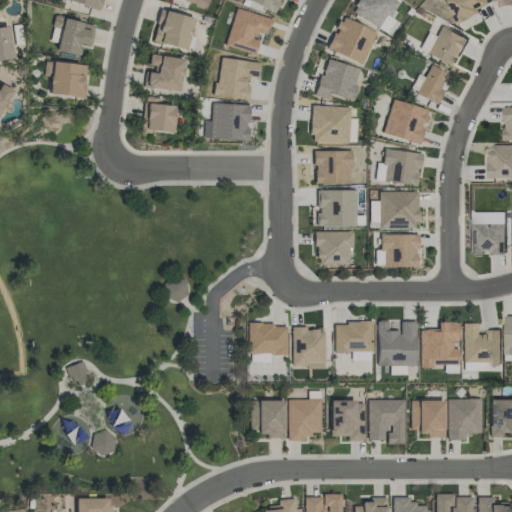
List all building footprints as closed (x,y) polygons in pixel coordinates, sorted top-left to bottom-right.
[(65,0),(94,9),(97,0),(65,0)] [(179,0),(202,8),(205,0),(179,0)] [(279,0),(245,0),(273,13),(279,0)] [(392,0),(353,0),(347,11),(385,33),(392,20),(387,17),(396,2),(392,0)] [(485,0),(442,0),(453,23),(488,6),(485,0)] [(268,18),(233,8),(222,46),(252,54),(256,40),(252,39),(254,32),(263,35),(268,18)] [(149,41),(184,50),(192,18),(157,9),(149,41)] [(54,50),(74,54),(76,43),(89,46),(93,24),(52,16),(47,41),(55,43),(54,50)] [(373,32),(338,16),(323,48),(359,64),(373,32)] [(451,66),(464,38),(438,25),(425,54),(451,66)] [(180,58),(147,54),(146,69),(144,69),(142,87),(176,91),(180,58)] [(257,62),(216,57),(212,96),(245,100),(246,86),(242,86),(243,75),(255,77),(257,62)] [(349,100),(358,68),(323,59),(320,70),(318,69),(310,95),(326,100),(327,94),(349,100)] [(46,95),(81,96),(82,63),(43,62),(43,76),(47,76),(46,95)] [(414,94),(435,104),(449,75),(428,65),(414,94)] [(171,105),(157,105),(158,98),(142,97),(140,130),(169,132),(171,105)] [(379,133),(415,144),(426,110),(389,99),(379,133)] [(245,104),(208,103),(207,139),(249,141),(250,128),(245,128),(245,104)] [(353,119),(347,118),(347,106),(308,106),(308,142),(353,143),(353,119)] [(511,107),(501,107),(501,140),(511,139),(511,107)] [(486,177),(511,177),(511,144),(487,144),(486,177)] [(418,153),(381,148),(379,163),(375,163),(372,180),(414,185),(418,153)] [(346,183),(347,151),(312,150),(311,183),(346,183)] [(414,191),(375,191),(376,228),(411,227),(411,220),(415,220),(414,191)] [(503,253),(503,224),(471,224),(471,254),(503,253)] [(346,264),(346,249),(350,249),(349,231),(312,232),(312,264),(346,264)] [(188,296),(180,276),(158,284),(166,304),(188,296)] [(511,315),(503,315),(503,360),(511,360),(511,315)] [(412,322),(397,322),(397,331),(385,331),(385,321),(374,321),(373,366),(412,366),(412,322)] [(369,322),(330,322),(331,353),(348,353),(348,361),(369,361),(369,322)] [(455,322),(435,322),(435,329),(416,329),(417,366),(455,365),(455,349),(450,349),(449,341),(455,341),(455,322)] [(284,353),(283,323),(244,324),(245,354),(284,353)] [(499,363),(499,331),(474,331),(474,323),(459,323),(460,364),(499,363)] [(288,367),(320,367),(321,328),(289,328),(288,367)] [(85,376),(79,361),(65,366),(70,381),(85,376)] [(318,434),(317,398),(286,399),(286,441),(302,440),(301,434),(318,434)] [(401,399),(364,400),(364,441),(383,440),(383,444),(401,443),(401,399)] [(446,399),(446,441),(462,440),(462,434),(478,433),(478,399),(446,399)] [(511,399),(486,399),(487,437),(504,437),(504,433),(511,432),(511,399)] [(281,439),(281,400),(249,400),(249,432),(264,432),(264,438),(281,439)] [(358,441),(357,400),(326,401),(326,436),(345,436),(345,441),(358,441)] [(407,431),(424,432),(424,438),(441,438),(441,401),(407,400),(407,431)] [(112,433),(90,432),(88,451),(111,453),(112,433)] [(338,511),(338,493),(320,493),(320,497),(301,497),(300,511),(338,511)] [(468,511),(469,496),(450,497),(450,494),(432,494),(431,511),(468,511)] [(104,511),(105,498),(73,497),(73,511),(104,511)] [(383,511),(384,497),(358,497),(358,506),(351,506),(350,511),(383,511)] [(422,511),(423,504),(406,504),(406,497),(389,497),(389,511),(422,511)] [(507,511),(507,502),(490,502),(490,497),(473,497),(473,511),(507,511)] [(292,511),(292,498),(275,499),(275,507),(259,508),(259,511),(292,511)]
